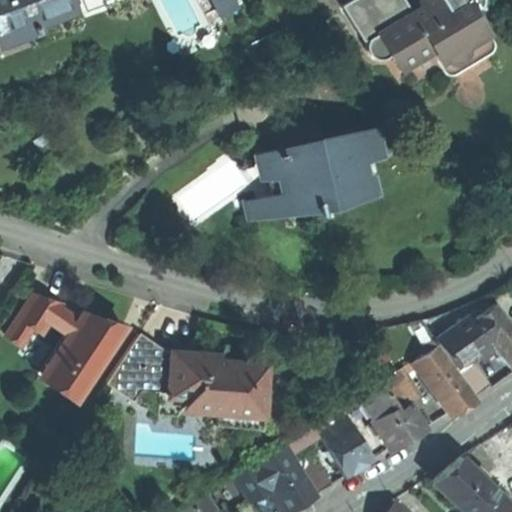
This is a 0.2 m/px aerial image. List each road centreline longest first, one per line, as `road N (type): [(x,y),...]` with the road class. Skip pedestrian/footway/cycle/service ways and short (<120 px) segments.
road 1 (residential): [(0,227),(304,314),(418,306),(511,263)]
road 2 (unknown): [(291,80),(236,100),(157,155),(106,200),(79,251)]
road 3 (tertiary): [(343,511),(419,467),(511,395)]
